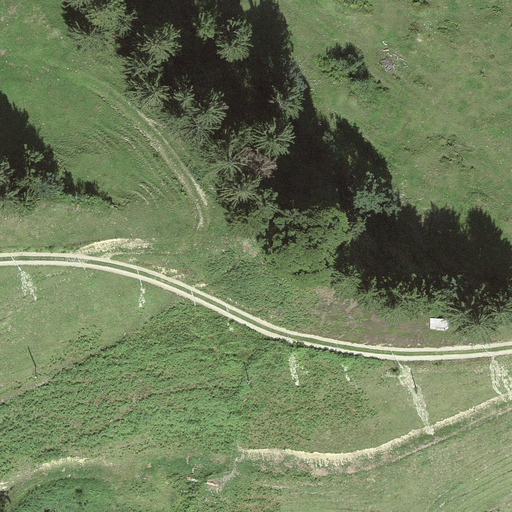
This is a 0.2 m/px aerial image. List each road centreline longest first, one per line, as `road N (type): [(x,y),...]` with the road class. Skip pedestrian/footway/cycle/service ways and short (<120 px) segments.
road 1 (track): [(0,259),(121,267),(265,328),(348,348),(511,347)]
road 2 (track): [(89,261),(120,248),(194,239),(205,228),(200,199),(116,99),(88,81),(0,53)]
